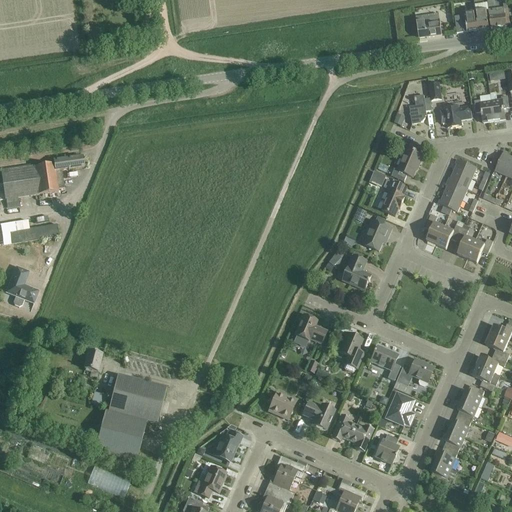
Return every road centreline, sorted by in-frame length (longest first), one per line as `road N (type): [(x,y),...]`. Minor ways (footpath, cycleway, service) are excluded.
road 1 (residential): [(190,391),(326,96),(342,80),(445,55),(466,40)]
road 2 (unclassified): [(466,40),(0,109)]
road 3 (residential): [(388,488),(404,480),(456,363)]
road 4 (residential): [(388,488),(265,431)]
